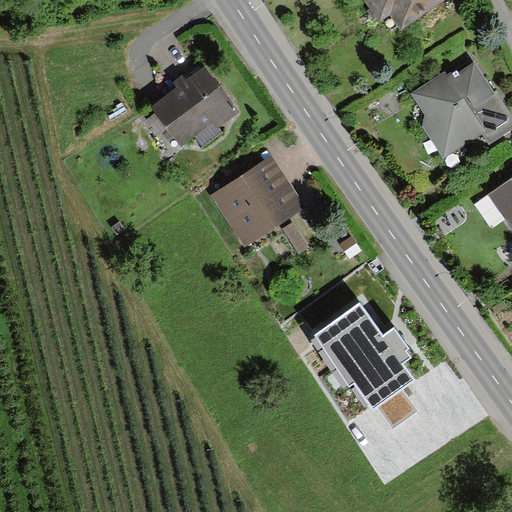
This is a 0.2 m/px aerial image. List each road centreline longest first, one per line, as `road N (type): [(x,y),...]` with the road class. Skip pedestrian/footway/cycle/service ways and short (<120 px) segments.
road 1 (secondary): [(230,0),(511,402)]
road 2 (unknown): [(198,0),(139,43),(134,57),(150,91)]
